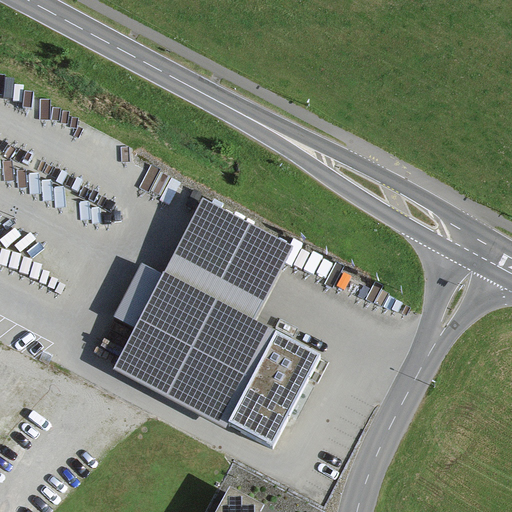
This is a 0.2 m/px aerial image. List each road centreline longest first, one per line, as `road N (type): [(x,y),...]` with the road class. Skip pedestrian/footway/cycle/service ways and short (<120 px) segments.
road 1 (secondary): [(29,0),(484,250)]
road 2 (unclassified): [(484,250),(384,439),(357,511)]
